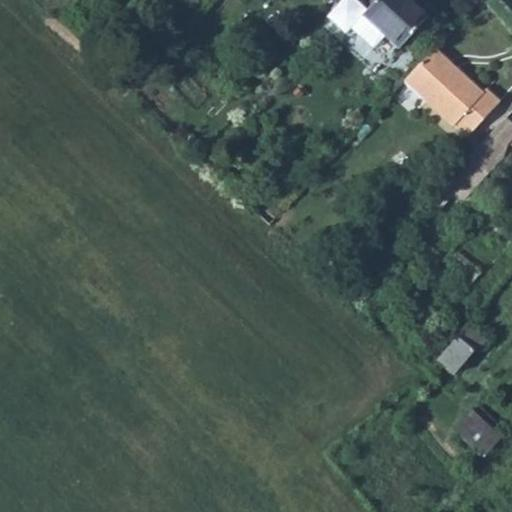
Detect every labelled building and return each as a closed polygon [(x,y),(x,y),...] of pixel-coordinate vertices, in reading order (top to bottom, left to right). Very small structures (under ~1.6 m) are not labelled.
[(428,17),(409,0),(376,0),(364,13),(350,0),(343,0),(326,18),(345,36),(350,30),(371,50),(383,37),(396,50),(428,17)] [(402,82),(450,126),(452,126),(466,137),(498,102),(486,90),(482,94),(432,49),(402,82)] [(439,187),(456,202),(463,199),(499,161),(504,144),(511,138),(497,125),(439,187)] [(344,286),(359,299),(384,272),(370,259),(344,286)] [(455,336),(472,351),(475,353),(485,340),(466,324),(455,336)] [(435,359),(452,374),(472,351),(455,336),(435,359)] [(483,460),(501,439),(471,410),(452,430),(483,460)]
